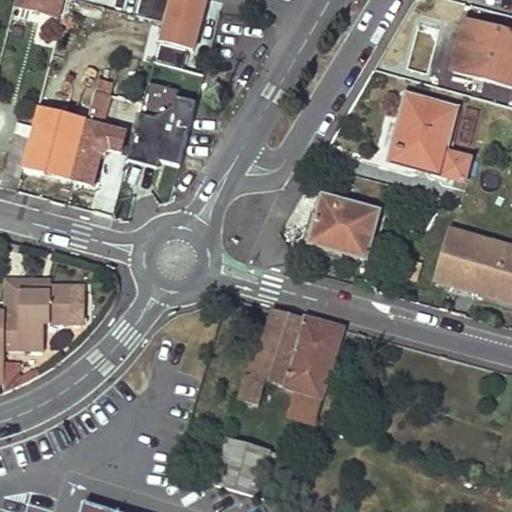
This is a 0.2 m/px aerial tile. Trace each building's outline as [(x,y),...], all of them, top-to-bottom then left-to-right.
[(20,0),(19,7),(58,18),(62,0),(20,0)] [(157,0),(152,18),(165,21),(171,0),(157,0)] [(174,0),(162,44),(182,51),(196,0),(174,0)] [(511,38),(464,26),(451,74),(511,90),(511,38)] [(98,81),(92,106),(105,110),(111,85),(98,81)] [(178,174),(199,100),(150,87),(130,161),(178,174)] [(407,98),(389,162),(462,181),(468,159),(444,153),(455,111),(407,98)] [(77,110),(74,122),(47,115),(33,172),(53,177),(63,143),(81,148),(87,122),(90,113),(77,110)] [(81,148),(72,181),(91,188),(100,162),(110,154),(118,156),(124,134),(87,122),(81,148)] [(15,134),(0,187),(0,188),(8,191),(16,193),(30,139),(15,134)] [(327,198),(314,246),(369,260),(382,213),(327,198)] [(435,284),(511,306),(511,253),(449,235),(435,284)] [(424,268),(409,264),(404,283),(419,287),(424,268)] [(24,278),(6,278),(5,311),(5,355),(45,355),(45,326),(74,326),(75,285),(54,285),(54,292),(24,291),(24,278)] [(24,278),(24,291),(54,292),(54,285),(54,278),(24,278)] [(245,377),(237,402),(254,407),(263,382),(296,392),(288,417),(311,425),(339,328),(307,320),(272,310),(251,379),(245,377)] [(226,441),(213,485),(273,504),(287,460),(226,441)]
